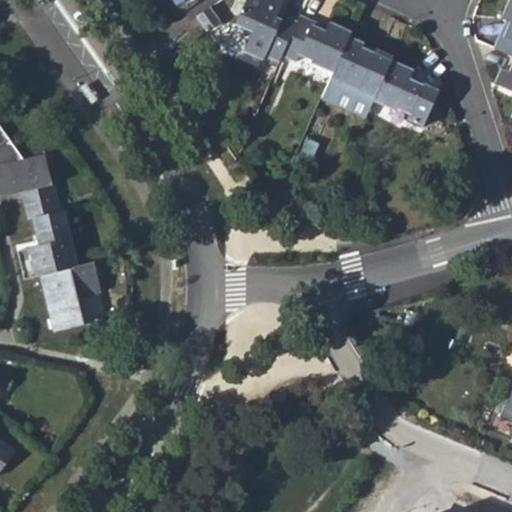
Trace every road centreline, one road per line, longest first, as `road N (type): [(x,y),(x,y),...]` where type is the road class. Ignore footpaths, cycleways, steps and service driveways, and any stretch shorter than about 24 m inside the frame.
road 1 (residential): [(55,0),(167,161),(193,218),(205,286)]
road 2 (residential): [(511,232),(353,275),(205,286)]
road 3 (residential): [(205,286),(185,387),(93,511)]
road 4 (residential): [(439,11),(511,220)]
